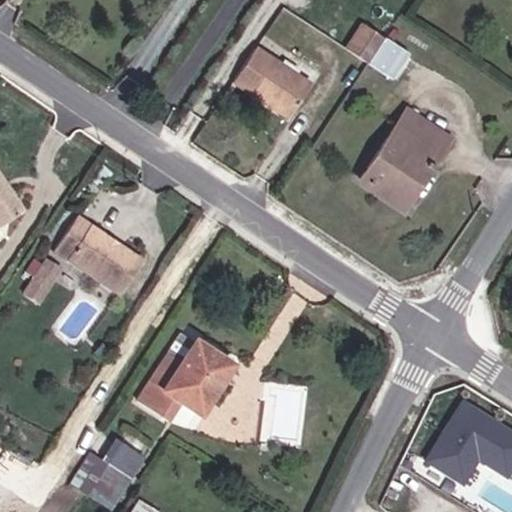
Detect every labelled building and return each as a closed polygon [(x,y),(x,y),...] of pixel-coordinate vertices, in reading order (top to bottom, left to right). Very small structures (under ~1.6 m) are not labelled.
[(335,37),(353,50),(372,22),(352,11),(335,37)] [(295,114),(311,90),(258,54),(238,85),(263,102),(268,95),(295,114)] [(272,100),(295,114),(268,95),(263,102),(272,100)] [(401,126),(417,136),(428,121),(411,110),(401,126)] [(430,168),(435,171),(455,140),(428,121),(417,136),(401,126),(364,180),(408,209),(419,192),(415,189),(430,168)] [(0,208),(18,198),(0,171),(0,208)] [(56,235),(96,260),(117,227),(78,202),(56,235)] [(96,260),(119,275),(140,242),(117,227),(96,260)] [(57,243),(45,235),(22,271),(34,278),(57,243)] [(105,327),(95,321),(89,330),(99,337),(105,327)] [(176,322),(160,345),(174,355),(190,331),(176,322)] [(160,345),(131,390),(161,410),(175,389),(190,399),(195,402),(226,356),(190,331),(174,355),(160,345)] [(175,389),(161,410),(180,414),(190,399),(175,389)] [(480,459),(511,476),(511,425),(459,397),(425,460),(467,483),(480,459)] [(108,426),(94,447),(123,466),(137,446),(108,426)] [(94,447),(84,440),(74,455),(81,460),(68,479),(100,501),(123,466),(94,447)] [(142,511),(150,500),(133,489),(117,511),(142,511)]
